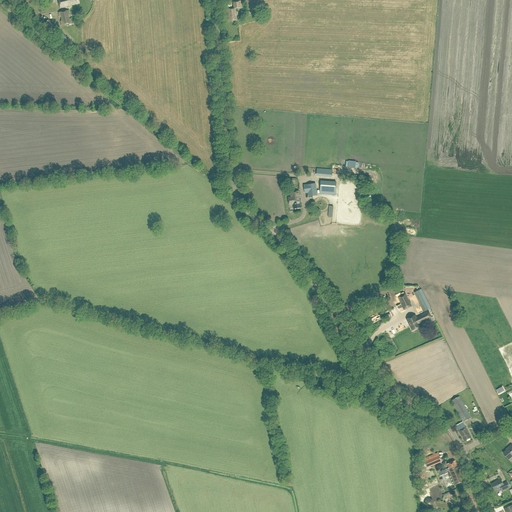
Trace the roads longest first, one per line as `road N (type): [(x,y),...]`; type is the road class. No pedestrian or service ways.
road 1 (unclassified): [(462,450),(439,418),(392,390),(241,205),(214,0)]
road 2 (track): [(241,205),(0,2)]
